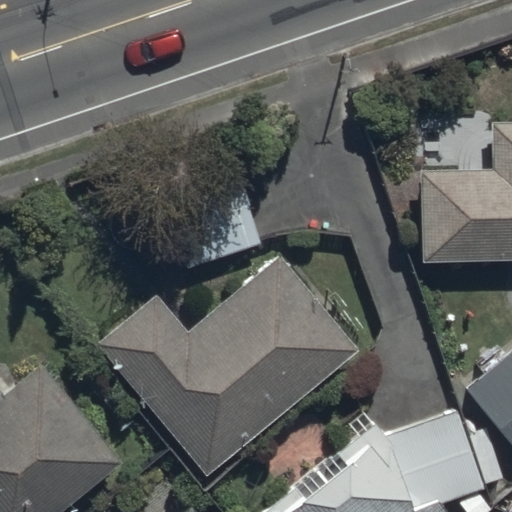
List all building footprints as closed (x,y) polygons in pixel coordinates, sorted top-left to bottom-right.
[(500,183),(428,185),(431,279),(511,275),(511,142),(498,143),(500,183)] [(150,174),(182,265),(255,239),(223,148),(150,174)] [(156,306),(93,362),(210,495),(360,364),(278,270),(191,345),(156,306)] [(511,350),(465,390),(511,446),(511,350)] [(0,511),(79,511),(119,480),(41,383),(0,415),(0,511)] [(371,436),(279,511),(469,511),(481,503),(462,416),(371,436)]
